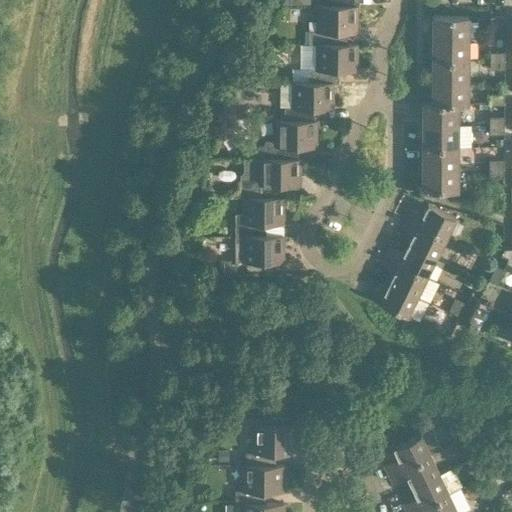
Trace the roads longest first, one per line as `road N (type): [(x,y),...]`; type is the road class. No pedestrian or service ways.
road 1 (residential): [(322,268),(352,266),(391,192),(392,110),(377,89)]
road 2 (residential): [(322,268),(304,249),(304,228),(377,89)]
